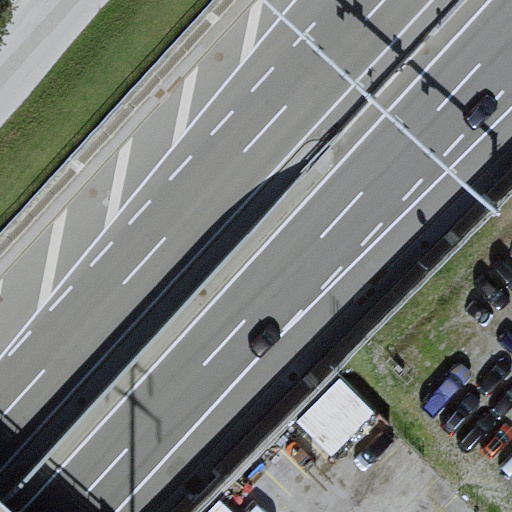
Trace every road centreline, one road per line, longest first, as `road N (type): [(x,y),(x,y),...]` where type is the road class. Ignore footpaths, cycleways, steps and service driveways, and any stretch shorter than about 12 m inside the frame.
road 1 (motorway): [(82,511),(511,41)]
road 2 (motorway): [(390,0),(0,430)]
